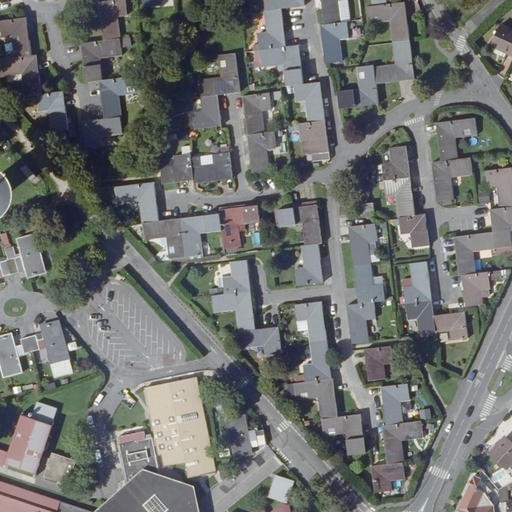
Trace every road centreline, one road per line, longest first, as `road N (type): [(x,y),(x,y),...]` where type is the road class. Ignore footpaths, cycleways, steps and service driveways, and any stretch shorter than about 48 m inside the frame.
road 1 (residential): [(222,360),(118,252),(89,278),(78,316)]
road 2 (residential): [(361,511),(222,360)]
road 3 (residential): [(78,316),(82,339),(119,377),(222,360)]
road 4 (residential): [(341,166),(310,0)]
road 5 (residential): [(372,420),(348,365),(336,292)]
road 6 (residential): [(336,292),(331,221),(341,166)]
